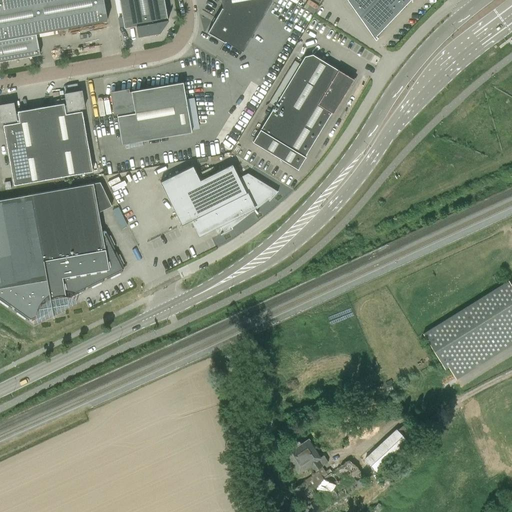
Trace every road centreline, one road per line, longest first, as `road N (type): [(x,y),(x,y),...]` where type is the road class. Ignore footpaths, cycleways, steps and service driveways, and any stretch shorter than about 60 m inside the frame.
road 1 (unclassified): [(476,5),(447,4),(429,20),(311,184),(278,215),(161,287),(168,308)]
road 2 (secondary): [(297,227),(338,198),(439,69),(511,14)]
road 3 (secondary): [(476,5),(414,63),(297,227)]
road 4 (unclassified): [(0,81),(183,46),(186,0)]
road 5 (secondary): [(0,391),(168,308)]
road 6 (secondary): [(168,308),(297,227)]
